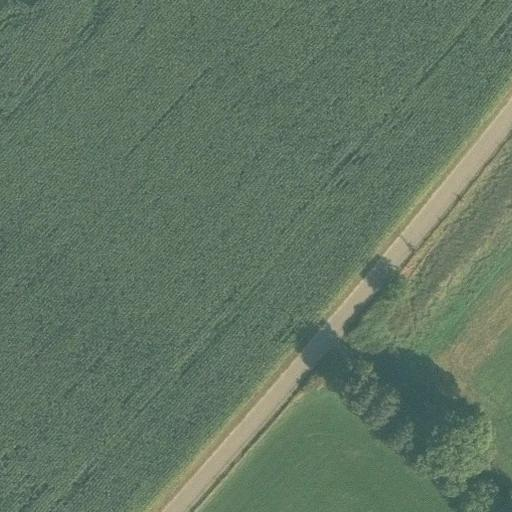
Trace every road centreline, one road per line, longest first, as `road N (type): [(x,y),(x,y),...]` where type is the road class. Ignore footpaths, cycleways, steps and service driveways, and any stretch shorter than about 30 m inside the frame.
road 1 (unclassified): [(170,511),(327,339),(511,111)]
road 2 (track): [(511,510),(327,339)]
